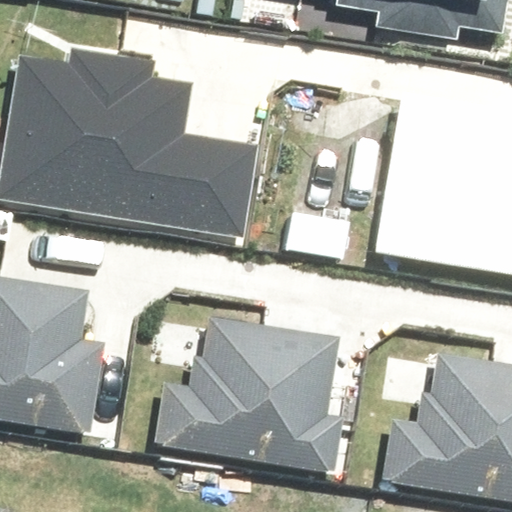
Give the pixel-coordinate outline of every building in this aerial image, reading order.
[(351,0),(375,4),(371,28),(455,41),(457,29),(497,35),(502,0),(351,0)] [(0,114),(0,206),(234,243),(249,150),(175,138),(183,88),(144,81),(146,66),(61,52),(59,68),(9,60),(0,114)] [(511,121),(391,102),(365,257),(511,281),(511,121)] [(71,343),(79,294),(0,282),(0,426),(80,439),(95,347),(71,343)] [(179,390),(164,387),(165,378),(126,372),(114,452),(153,458),(154,450),(324,477),(333,421),(318,418),(330,341),(201,321),(194,361),(184,359),(179,390)] [(407,426),(383,422),(373,482),(382,483),(382,487),(511,507),(511,370),(429,358),(422,398),(412,397),(407,426)]
